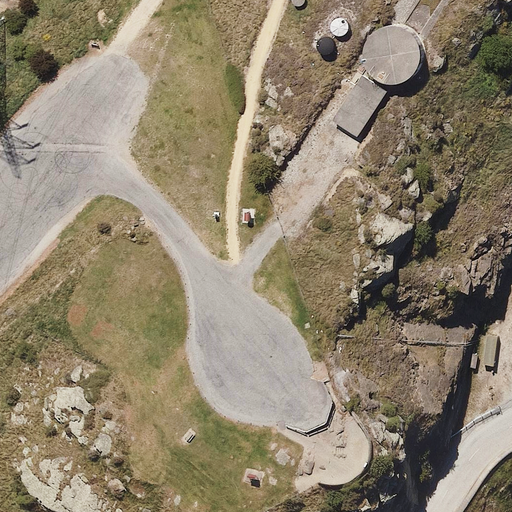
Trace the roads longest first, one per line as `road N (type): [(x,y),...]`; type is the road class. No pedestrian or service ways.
road 1 (unclassified): [(0,206),(52,142),(117,167),(269,370)]
road 2 (track): [(52,142),(139,0)]
road 3 (tertiary): [(511,413),(423,511)]
